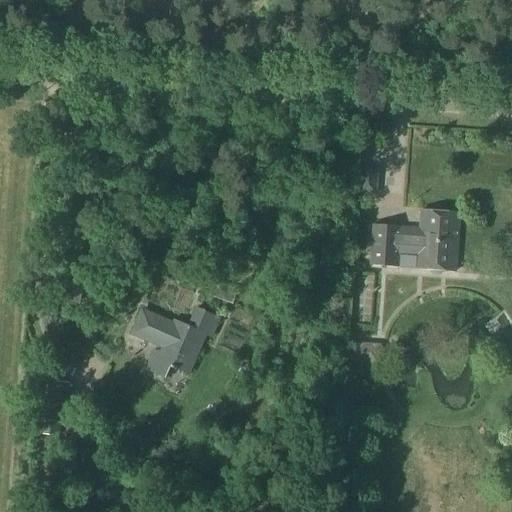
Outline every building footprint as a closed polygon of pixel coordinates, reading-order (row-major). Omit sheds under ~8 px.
[(376,196),(377,169),(355,168),(354,195),(376,196)] [(456,271),(460,214),(421,211),(419,234),(400,233),(401,227),(373,225),(370,266),(398,268),(399,256),(417,257),(417,269),(456,271)] [(232,300),(235,292),(208,282),(204,290),(232,300)] [(172,323),(140,309),(128,335),(160,349),(159,353),(153,351),(144,370),(164,379),(170,366),(187,374),(204,335),(210,337),(219,318),(198,309),(190,328),(173,320),(172,323)] [(379,366),(380,345),(347,343),(345,363),(379,366)] [(260,370),(243,363),(235,380),(252,388),(260,370)] [(62,424),(69,384),(45,380),(38,420),(62,424)]
